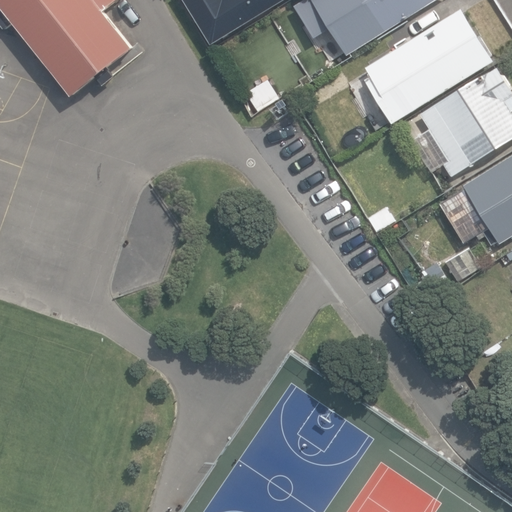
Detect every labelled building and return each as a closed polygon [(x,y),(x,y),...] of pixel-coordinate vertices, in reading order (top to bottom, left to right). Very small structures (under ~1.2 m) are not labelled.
[(0,0),(0,21),(6,29),(15,22),(74,96),(99,77),(106,85),(117,76),(110,67),(135,47),(106,10),(118,0),(0,0)] [(341,13),(362,47),(436,0),(336,0),(344,12),(341,13)] [(399,117),(400,119),(496,60),(494,56),(496,55),(482,34),(480,35),(463,8),(368,66),(373,76),(368,79),(393,121),(399,117)] [(511,81),(507,74),(505,74),(500,67),(490,73),(489,72),(423,113),(432,128),(414,140),(434,171),(446,164),(454,176),(511,140),(511,81)] [(272,79),(246,93),(258,116),(284,102),(272,79)] [(501,240),(503,242),(511,236),(511,155),(465,184),(467,188),(442,203),(467,243),(479,236),(481,240),(488,236),(493,244),(501,240)] [(471,247),(448,261),(451,267),(438,275),(446,288),(483,266),(471,247)]
